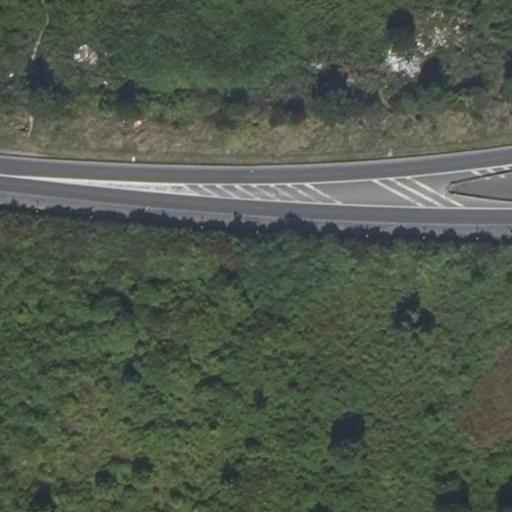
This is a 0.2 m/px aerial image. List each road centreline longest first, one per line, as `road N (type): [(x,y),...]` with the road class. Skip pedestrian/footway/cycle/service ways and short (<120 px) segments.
road 1 (primary): [(0,177),(276,210),(511,213)]
road 2 (primary): [(511,157),(265,177),(0,171)]
